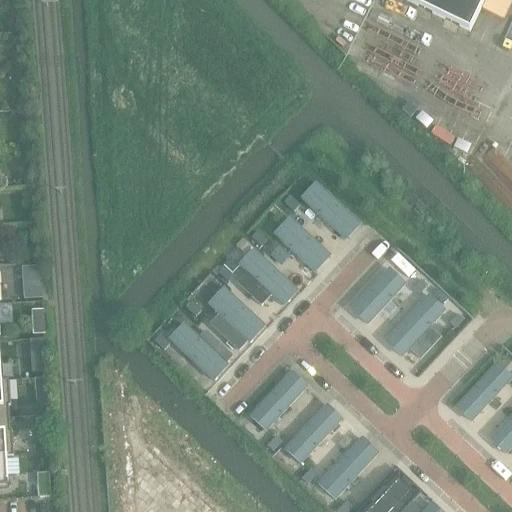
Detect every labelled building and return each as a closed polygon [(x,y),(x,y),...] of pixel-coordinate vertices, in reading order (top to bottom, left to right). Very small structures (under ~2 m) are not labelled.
[(19,0),(9,0),(9,10),(20,10),(19,0)] [(400,0),(470,34),(486,0),(400,0)] [(25,61),(14,62),(15,73),(26,72),(25,61)] [(26,75),(15,75),(16,86),(27,86),(26,75)] [(29,113),(18,114),(19,125),(30,125),(30,120),(29,113)] [(33,177),(23,178),(24,187),(34,187),(33,177)] [(362,221),(318,179),(301,196),(345,239),(362,221)] [(35,190),(28,190),(29,203),(36,203),(35,190)] [(285,205),(294,213),(294,214),(295,213),(297,210),(300,208),(299,207),(290,199),(285,205)] [(330,254),(289,214),(272,232),(313,271),(330,254)] [(37,227),(29,228),(30,241),(38,241),(37,227)] [(257,234),(252,240),(261,248),(264,245),(266,242),(257,234)] [(242,240),(236,247),(245,256),(252,249),(242,240)] [(289,258),(279,248),(271,256),(281,266),(289,258)] [(297,298),(252,255),(241,268),(249,275),(238,286),(264,310),(274,299),(286,310),(297,298)] [(407,281),(389,264),(350,306),(368,323),(407,281)] [(225,269),(219,275),(228,284),(234,278),(225,269)] [(40,282),(40,270),(23,272),(24,284),(40,282)] [(422,282),(413,292),(416,294),(418,297),(419,297),(428,288),(427,287),(422,282)] [(223,284),(206,303),(248,342),(265,323),(223,284)] [(446,308),(429,292),(384,340),(401,356),(410,347),(420,356),(441,334),(430,324),(446,308)] [(192,304),(186,310),(196,319),(199,316),(201,313),(192,304)] [(44,315),(32,316),(34,339),(45,338),(44,315)] [(458,316),(449,325),(455,331),(464,322),(458,316)] [(185,320),(169,336),(213,378),(229,362),(185,320)] [(160,338),(155,344),(164,352),(165,352),(167,349),(170,347),(160,338)] [(47,341),(30,342),(32,374),(49,373),(47,341)] [(0,382),(9,382),(2,382),(0,357),(0,382)] [(511,373),(497,360),(455,405),(472,422),(511,379),(511,373)] [(291,370),(249,415),(266,430),(308,385),(291,370)] [(9,382),(0,382),(0,420),(9,420),(9,408),(10,407),(9,382)] [(326,403),(284,449),(301,465),(343,418),(326,403)] [(511,416),(488,442),(504,457),(511,448),(511,416)] [(0,458),(14,457),(12,432),(10,432),(9,420),(0,420),(0,458)] [(361,436),(317,483),(335,499),(379,452),(361,436)] [(276,439),(268,448),(274,453),(282,444),(279,441),(276,439)] [(14,457),(0,458),(0,489),(8,489),(8,483),(7,459),(14,458),(14,457)] [(396,468),(355,511),(400,511),(420,491),(396,468)] [(303,480),(309,486),(309,485),(317,477),(317,476),(314,473),(311,471),(303,480)] [(49,475),(37,476),(39,500),(51,499),(49,475)] [(431,501),(421,511),(443,511),(431,501)]
